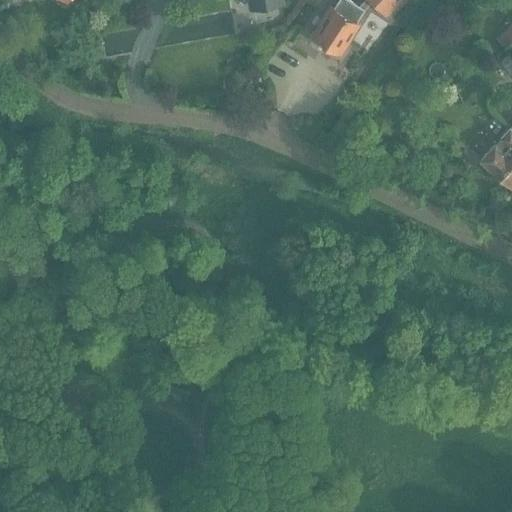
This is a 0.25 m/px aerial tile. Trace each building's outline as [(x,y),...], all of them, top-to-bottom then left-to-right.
[(283,3),(282,0),(249,0),(251,9),(283,3)] [(327,13),(312,36),(317,39),(316,41),(320,44),(319,45),(331,53),(333,50),(339,54),(358,24),(354,22),(365,10),(364,10),(371,2),(369,0),(365,0),(359,6),(349,0),(339,0),(334,9),(331,8),(328,14),(327,13)] [(369,0),(371,2),(384,13),(387,16),(401,0),(369,0)] [(511,22),(499,37),(509,46),(504,51),(508,55),(501,63),(501,67),(511,76),(511,75),(511,22)] [(511,125),(501,138),(504,141),(499,147),(495,144),(480,160),(511,188),(511,125)]
